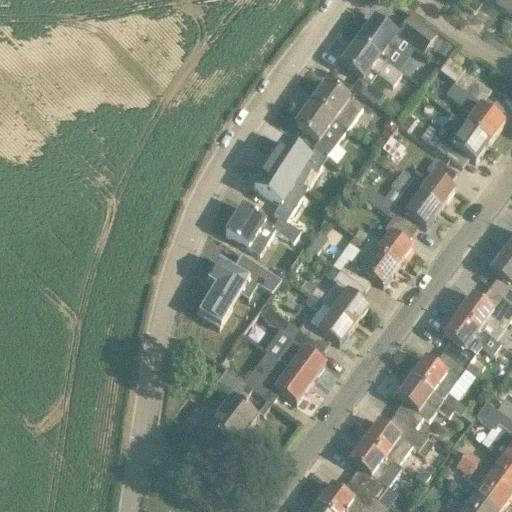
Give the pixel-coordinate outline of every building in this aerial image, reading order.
[(511,0),(503,0),(495,12),(506,20),(506,23),(511,27),(511,26),(511,0)] [(388,69),(404,48),(422,61),(436,42),(410,22),(397,40),(374,24),(358,46),(388,69)] [(402,79),(388,69),(358,46),(341,69),(359,83),(352,92),(378,111),(385,102),(365,86),(372,77),(392,92),(402,79)] [(453,55),(444,48),(436,58),(446,65),(453,55)] [(456,88),(465,79),(465,77),(450,65),(439,78),(456,88)] [(465,130),(489,149),(505,128),(480,110),(490,96),(471,81),(470,82),(465,79),(456,88),(455,90),(454,89),(445,101),(472,120),(465,130)] [(311,109),(347,135),(362,115),(326,88),(311,109)] [(326,164),(347,135),(311,109),(295,131),(317,146),(312,154),(313,155),(326,164)] [(415,126),(409,121),(400,132),(407,137),(415,126)] [(391,137),(398,129),(390,122),(383,130),(391,137)] [(475,168),(489,149),(465,130),(455,123),(433,151),(463,174),(470,164),(475,168)] [(308,163),(287,150),(283,147),(269,170),(306,194),(326,164),(313,155),(308,163)] [(402,175),(396,183),(439,215),(454,195),(447,190),(456,179),(435,163),(426,175),(432,180),(424,190),(414,183),(413,184),(402,175)] [(286,227),(306,194),(269,170),(254,193),(280,209),(274,219),(286,227)] [(425,235),(439,215),(396,183),(391,190),(402,199),(393,211),(399,215),(391,224),(391,225),(411,239),(418,230),(425,235)] [(272,232),(265,227),(265,226),(242,212),(225,239),(260,261),(275,237),(293,248),(300,237),(285,227),(286,227),(274,219),(273,219),(279,223),(272,232)] [(404,249),(411,239),(391,225),(384,234),(389,238),(382,248),(373,241),(371,243),(359,234),(353,241),(354,241),(354,242),(396,274),(411,254),(404,249)] [(382,293),(396,274),(354,242),(349,248),(360,257),(351,268),(347,266),(339,277),(363,295),(371,285),(382,293)] [(314,247),(309,254),(318,260),(322,253),(314,247)] [(511,262),(504,257),(490,276),(498,282),(489,295),(511,311),(511,262)] [(280,285),(238,258),(227,273),(220,268),(209,282),(218,288),(214,295),(212,293),(205,305),(222,316),(221,317),(229,323),(244,301),(251,306),(258,296),(267,302),(280,285)] [(333,285),(339,277),(329,270),(323,278),(333,285)] [(288,277),(282,274),(276,274),(273,279),(283,285),(288,277)] [(356,304),(363,295),(339,277),(333,285),(332,286),(336,289),(327,301),(316,292),(310,300),(323,309),(331,316),(353,332),(368,312),(356,304)] [(481,307),(472,300),(457,320),(495,348),(508,329),(511,324),(511,311),(489,295),(481,307)] [(318,316),(323,309),(310,300),(305,307),(318,316)] [(338,352),(353,332),(331,316),(317,334),(305,325),(298,335),(324,356),(331,346),(338,352)] [(496,360),(501,353),(495,348),(457,320),(442,340),(451,346),(442,358),(465,375),(474,362),(464,354),(472,345),(482,352),(484,351),(496,360)] [(324,356),(298,335),(297,336),(289,329),(282,338),(291,345),(276,365),(310,390),(324,371),(317,365),(324,356)] [(310,390),(276,365),(267,358),(244,389),(252,395),(271,410),(280,399),(295,410),(310,390)] [(456,386),(465,375),(442,358),(434,370),(424,363),(410,383),(452,415),(453,415),(461,421),(467,413),(448,399),(457,387),(456,386)] [(465,375),(475,382),(479,377),(469,369),(465,375)] [(252,395),(244,389),(226,375),(217,387),(243,407),(252,395)] [(449,421),(452,415),(410,383),(395,403),(403,408),(394,421),(426,445),(427,444),(415,435),(423,423),(429,427),(438,413),(449,421)] [(247,435),(257,423),(230,403),(216,423),(204,414),(192,430),(230,458),(237,449),(242,452),(252,439),(247,435)] [(511,410),(505,405),(496,417),(511,428),(511,410)] [(511,428),(496,417),(486,410),(476,423),(495,436),(498,431),(503,434),(488,455),(502,465),(511,472),(511,428)] [(418,457),(426,445),(394,421),(385,432),(378,427),(363,447),(401,475),(401,474),(398,471),(412,453),(418,457)] [(377,507),(378,506),(401,475),(363,447),(349,467),(359,474),(350,486),(377,507)] [(469,471),(474,475),(480,466),(467,456),(461,465),(469,471)] [(511,472),(502,465),(494,476),(488,485),(511,502),(511,501),(511,472)] [(485,511),(504,511),(511,502),(488,485),(474,475),(469,471),(462,482),(466,485),(480,495),(473,503),(485,511)] [(424,490),(431,480),(427,477),(422,477),(418,477),(414,482),(424,490)] [(385,511),(378,506),(377,507),(350,486),(341,498),(331,491),(317,510),(319,511),(385,511)] [(485,511),(473,503),(467,511),(459,511),(451,506),(446,511),(485,511)]
